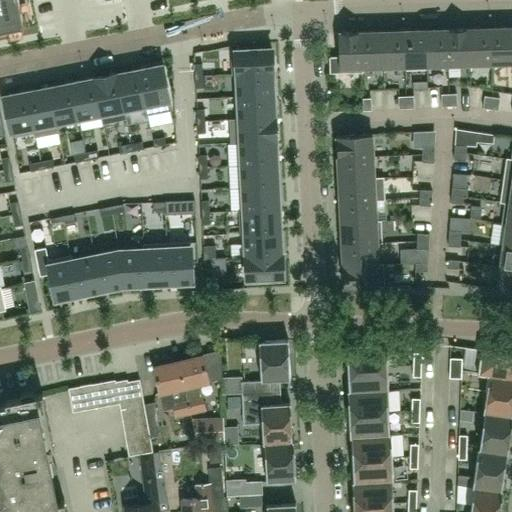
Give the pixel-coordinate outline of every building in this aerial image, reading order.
[(21,0),(0,0),(0,21),(25,17),(21,0)] [(492,64),(511,63),(511,27),(491,28),(492,64)] [(492,64),(491,28),(469,29),(470,65),(492,64)] [(447,30),(448,65),(470,65),(469,29),(447,30)] [(425,30),(404,31),(405,66),(426,66),(425,30)] [(448,65),(447,30),(425,30),(426,66),(448,65)] [(382,31),(360,32),(361,73),(363,72),(363,68),(383,67),(382,31)] [(383,67),(405,66),(404,31),(382,31),(383,67)] [(340,73),(361,73),(360,32),(338,33),(339,56),(329,57),(330,74),(340,73)] [(272,48),(230,51),(232,74),(273,72),(272,48)] [(201,64),(193,64),(194,76),(202,76),(201,64)] [(162,65),(139,70),(148,115),(171,110),(162,65)] [(139,70),(117,74),(126,119),(127,119),(125,110),(145,106),(147,115),(148,115),(139,70)] [(274,95),(273,72),(232,74),(232,75),(236,75),(238,97),(274,95)] [(117,74),(94,79),(103,124),(126,119),(117,74)] [(202,76),(194,76),(195,88),(203,88),(202,76)] [(94,79),(72,83),(79,119),(100,115),(102,124),(103,124),(94,79)] [(72,83),(50,87),(59,133),(60,132),(58,123),(79,119),(72,83)] [(50,87),(27,92),(36,137),(59,133),(50,87)] [(27,92),(4,96),(12,137),(34,133),(35,137),(36,137),(27,92)] [(450,106),(449,94),(442,94),(442,106),(450,106)] [(449,94),(450,106),(458,106),(457,94),(449,94)] [(239,119),(229,119),(229,120),(275,118),(274,95),(238,97),(239,119)] [(399,109),(407,108),(406,96),(399,97),(399,109)] [(406,96),(407,108),(415,108),(414,96),(406,96)] [(491,109),(493,97),(485,96),(483,108),(491,109)] [(493,97),(491,109),(499,110),(500,98),(493,97)] [(372,110),(371,98),(363,99),(364,110),(372,110)] [(204,109),(196,109),(196,122),(205,121),(204,109)] [(275,118),(229,120),(230,143),(277,140),(275,118)] [(205,121),(196,122),(197,134),(205,133),(205,121)] [(337,159),(374,157),(373,134),(336,136),(337,159)] [(165,137),(153,139),(154,147),(166,145),(165,137)] [(277,140),(230,143),(231,144),(240,143),(241,165),(278,163),(277,140)] [(142,141),(130,143),(132,152),(144,149),(142,141)] [(130,143),(118,146),(120,154),(132,152),(130,143)] [(467,145),(455,145),(454,152),(466,153),(467,145)] [(423,147),(422,154),(434,155),(435,147),(423,147)] [(97,150),(85,152),(87,161),(99,158),(97,150)] [(85,152),(74,155),(75,163),(87,161),(85,152)] [(466,161),(466,153),(454,152),(454,160),(466,161)] [(434,163),(434,155),(422,154),(422,162),(434,163)] [(206,155),(198,155),(199,167),(207,167),(206,155)] [(9,157),(1,158),(3,170),(11,169),(9,157)] [(339,180),(384,178),(384,177),(375,177),(374,157),(337,159),(339,180)] [(53,159),(41,161),(42,169),(54,167),(53,159)] [(503,180),(511,181),(511,159),(506,159),(503,180)] [(41,161),(29,164),(30,172),(42,169),(41,161)] [(241,165),(243,188),(279,186),(278,163),(241,165)] [(421,179),(441,179),(440,165),(421,165),(421,179)] [(207,167),(199,167),(199,179),(208,179),(207,167)] [(11,169),(3,170),(6,182),(14,181),(11,169)] [(453,173),(452,187),(467,188),(467,174),(453,173)] [(384,178),(339,180),(340,202),(385,200),(384,178)] [(511,181),(503,180),(500,202),(505,203),(511,203),(511,181)] [(280,209),(279,186),(243,188),(244,210),(239,210),(239,211),(280,209)] [(452,188),(451,196),(467,197),(468,189),(452,188)] [(420,198),(432,198),(432,191),(420,190),(420,198)] [(467,197),(451,196),(451,203),(463,204),(463,197),(467,197)] [(432,198),(420,198),(419,205),(431,206),(432,198)] [(209,200),(201,201),(201,213),(209,212),(209,200)] [(376,201),(385,200),(340,202),(341,223),(382,221),(382,220),(377,220),(376,201)] [(18,201),(10,203),(12,215),(20,213),(18,201)] [(165,202),(153,202),(153,211),(165,210),(165,202)] [(383,204),(383,217),(410,217),(409,203),(383,204)] [(511,203),(505,203),(502,224),(511,225),(511,203)] [(123,204),(111,206),(113,214),(124,212),(123,204)] [(111,206),(99,209),(101,217),(113,214),(111,206)] [(280,209),(239,211),(240,234),(281,231),(280,209)] [(209,212),(201,213),(202,225),(210,224),(209,212)] [(20,213),(12,215),(14,227),(22,225),(20,213)] [(74,213),(62,216),(64,224),(76,222),(74,213)] [(62,216),(50,218),(52,226),(64,224),(62,216)] [(341,223),(342,245),(383,243),(382,221),(341,223)] [(511,225),(502,224),(506,225),(503,246),(511,247),(511,225)] [(246,256),(283,254),(281,231),(240,234),(240,235),(245,234),(246,256)] [(461,231),(449,231),(449,238),(461,239),(461,231)] [(429,242),(429,234),(418,234),(417,241),(429,242)] [(460,247),(461,239),(449,238),(448,246),(460,247)] [(190,241),(167,242),(169,284),(193,282),(191,249),(190,241)] [(417,249),(428,250),(429,242),(417,241),(417,249)] [(167,242),(144,243),(146,285),(169,284),(167,242)] [(143,249),(119,251),(124,286),(146,285),(144,243),(143,244),(143,249)] [(383,244),(383,243),(342,245),(343,267),(384,264),(384,263),(379,264),(378,244),(383,244)] [(215,245),(203,246),(204,258),(212,258),(216,258),(215,245)] [(28,246),(20,248),(22,260),(30,258),(28,246)] [(511,247),(503,246),(500,267),(511,268),(511,247)] [(47,247),(36,249),(42,275),(50,273),(56,300),(79,295),(70,255),(50,259),(47,247)] [(119,251),(94,256),(101,291),(124,286),(119,251)] [(283,254),(246,256),(247,280),(284,278),(283,254)] [(71,255),(70,255),(79,295),(101,291),(94,256),(72,260),(71,255)] [(30,258),(22,260),(24,272),(32,270),(30,258)] [(212,258),(204,258),(204,270),(213,270),(212,258)] [(459,261),(447,260),(447,268),(459,269),(459,261)] [(415,271),(427,272),(428,264),(416,263),(415,271)] [(343,267),(344,289),(385,287),(384,264),(343,267)] [(511,268),(500,267),(497,289),(511,291),(511,268)] [(291,379),(289,340),(259,341),(261,381),(291,379)] [(388,360),(398,359),(397,340),(387,340),(388,360)] [(347,344),(348,367),(388,365),(387,342),(347,344)] [(511,353),(481,348),(478,374),(489,376),(511,379),(511,353)] [(198,384),(209,381),(203,356),(178,362),(191,413),(206,410),(203,395),(201,396),(198,384)] [(413,367),(422,367),(422,357),(414,357),(413,367)] [(450,358),(450,368),(462,368),(463,358),(450,358)] [(164,410),(174,407),(176,417),(191,413),(178,362),(154,367),(164,410)] [(389,389),(388,365),(348,367),(349,390),(348,390),(348,391),(389,389)] [(422,367),(413,367),(413,377),(421,377),(422,367)] [(450,378),(462,378),(462,368),(450,368),(450,378)] [(483,413),(485,413),(511,416),(511,379),(489,376),(483,413)] [(145,406),(140,380),(128,382),(128,380),(116,382),(116,380),(92,385),(92,384),(80,386),(80,387),(69,389),(73,413),(120,404),(129,456),(140,455),(153,452),(147,418),(145,406)] [(241,382),(242,393),(257,393),(257,381),(241,382)] [(348,391),(349,413),(389,411),(388,390),(389,390),(389,389),(348,391)] [(263,443),(294,441),(293,441),(291,403),(272,404),(272,392),(257,393),(242,393),(243,425),(262,424),(263,443)] [(54,448),(43,394),(6,402),(6,405),(0,405),(0,502),(3,502),(4,509),(2,510),(2,511),(66,511),(65,502),(61,502),(51,449),(54,448)] [(412,412),(420,413),(420,403),(412,402),(412,412)] [(155,404),(145,406),(147,418),(157,416),(155,404)] [(390,434),(389,411),(349,413),(350,436),(391,434),(391,433),(390,434)] [(420,413),(412,412),(411,422),(420,423),(420,413)] [(508,453),(511,428),(511,416),(485,413),(479,448),(508,453)] [(195,429),(198,444),(224,443),(223,428),(195,429)] [(351,437),(353,459),(392,457),(391,434),(350,436),(350,437),(351,437)] [(459,435),(459,447),(467,447),(467,435),(459,435)] [(294,441),(263,443),(263,444),(264,444),(267,482),(296,480),(294,441)] [(411,444),(410,456),(418,456),(419,444),(411,444)] [(458,459),(467,459),(467,447),(459,447),(458,459)] [(473,487),(474,487),(503,491),(503,490),(502,490),(507,454),(508,455),(508,453),(479,448),(478,448),(473,487)] [(159,511),(152,453),(140,455),(145,498),(138,499),(138,504),(125,506),(125,511),(159,511)] [(418,456),(410,456),(410,468),(418,468),(418,456)] [(394,480),(392,457),(353,459),(354,481),(352,481),(353,482),(394,480)] [(212,511),(211,498),(223,497),(221,468),(209,469),(210,484),(196,485),(197,498),(181,500),(182,511),(212,511)] [(353,482),(354,504),(393,502),(392,481),(394,481),(394,480),(353,482)] [(261,483),(227,484),(227,496),(262,494),(261,483)] [(470,511),(500,511),(503,491),(474,487),(470,511)] [(409,490),(409,502),(417,502),(417,490),(409,490)] [(354,511),(393,511),(393,502),(354,504),(354,511)] [(416,511),(417,502),(409,502),(408,511),(416,511)] [(296,511),(296,503),(267,505),(266,511),(296,511)]
